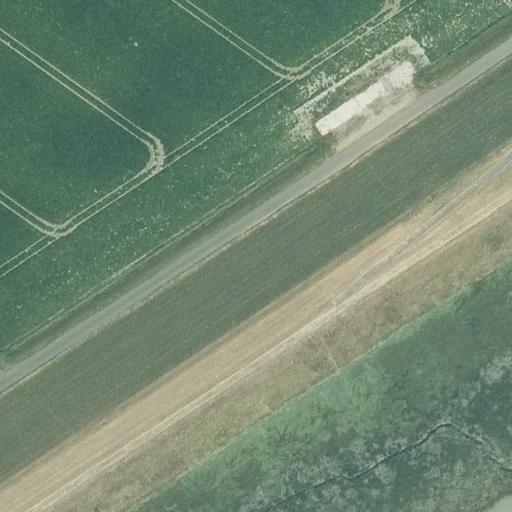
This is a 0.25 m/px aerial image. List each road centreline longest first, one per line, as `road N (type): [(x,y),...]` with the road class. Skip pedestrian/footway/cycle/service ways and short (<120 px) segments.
road 1 (unclassified): [(0,387),(511,42)]
road 2 (track): [(293,345),(41,511)]
road 3 (track): [(293,345),(511,198)]
